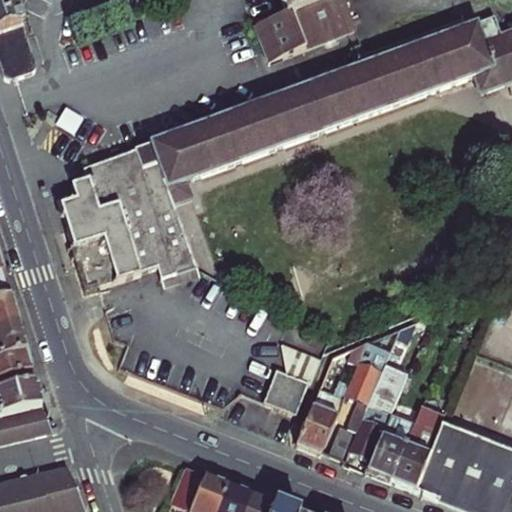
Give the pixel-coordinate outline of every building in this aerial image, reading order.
[(33,74),(35,70),(35,68),(13,0),(0,0),(0,70),(3,80),(8,82),(12,82),(31,75),(33,74)] [(355,34),(342,0),(331,0),(326,2),(287,17),(252,30),(260,52),(273,47),(279,62),(355,34)] [(280,0),(287,17),(326,2),(325,0),(280,0)] [(499,90),(482,45),(498,40),(492,24),(151,147),(134,153),(141,172),(158,166),(174,208),(192,201),(187,186),(476,80),(482,96),(499,90)] [(511,34),(498,40),(482,45),(499,90),(511,85),(511,34)] [(273,47),(260,52),(265,67),(279,62),(273,47)] [(62,215),(62,221),(64,224),(61,225),(72,258),(69,259),(70,264),(72,268),(75,267),(87,301),(100,296),(144,280),(143,278),(160,272),(164,283),(197,271),(174,208),(158,166),(141,172),(134,153),(82,173),(86,184),(69,190),(74,204),(64,209),(62,215)] [(5,263),(1,249),(0,249),(0,280),(9,278),(5,263)] [(0,308),(16,304),(13,293),(9,278),(0,280),(0,308)] [(0,337),(24,331),(20,317),(16,304),(0,308),(0,337)] [(28,345),(24,331),(0,337),(0,365),(32,358),(28,345)] [(358,404),(349,425),(359,429),(385,367),(393,347),(381,342),(365,348),(348,391),(345,399),(358,404)] [(32,358),(0,365),(0,386),(38,377),(35,367),(32,358)] [(355,437),(348,456),(359,461),(370,466),(390,419),(408,377),(385,367),(359,429),(355,437)] [(297,422),(311,390),(279,376),(265,408),(297,422)] [(45,401),(40,386),(0,395),(0,422),(48,411),(45,401)] [(309,455),(320,459),(345,399),(348,391),(337,386),(331,398),(319,393),(295,450),(309,455)] [(446,419),(422,408),(413,429),(389,486),(402,491),(413,495),(442,428),(446,419)] [(0,443),(2,452),(60,437),(48,411),(0,422),(0,443)] [(413,429),(390,419),(370,466),(365,477),(377,482),(389,486),(413,429)] [(465,438),(442,428),(413,495),(425,501),(436,505),(434,510),(438,511),(511,511),(511,452),(467,433),(465,438)] [(340,431),(328,459),(333,460),(344,465),(348,456),(355,437),(340,431)] [(89,511),(83,496),(73,472),(0,490),(0,511),(89,511)] [(219,511),(229,489),(210,481),(205,479),(205,480),(186,472),(172,509),(178,511),(219,511)] [(247,511),(253,498),(241,493),(229,489),(219,511),(247,511)] [(274,511),(276,507),(265,503),(253,498),(247,511),(274,511)]
